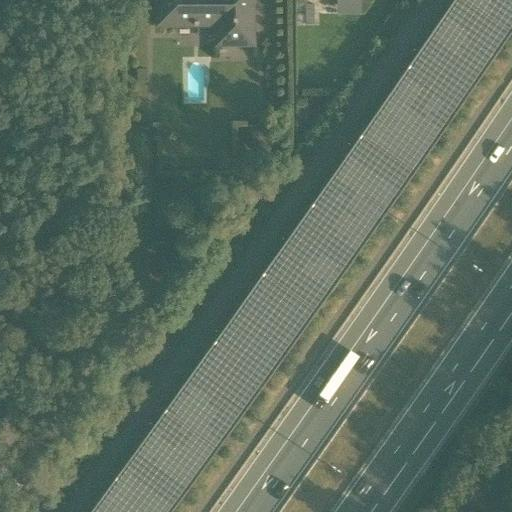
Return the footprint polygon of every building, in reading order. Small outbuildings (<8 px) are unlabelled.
[(213,49),(252,49),(252,0),(156,0),(157,29),(213,29),(213,49)] [(249,146),(264,145),(263,127),(248,128),(249,146)] [(131,149),(147,149),(147,130),(131,130),(131,149)] [(129,196),(146,196),(146,157),(129,157),(129,196)] [(206,178),(190,182),(194,194),(209,190),(206,178)] [(154,231),(166,231),(166,196),(153,196),(154,231)]
